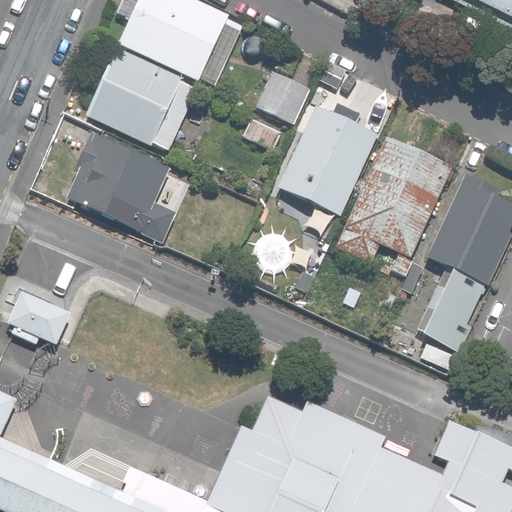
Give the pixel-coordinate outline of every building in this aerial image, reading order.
[(197,85),(210,91),(224,58),(241,22),(191,0),(132,0),(111,47),(197,85)] [(511,0),(443,0),(441,5),(511,36),(511,0)] [(197,85),(111,47),(94,86),(73,77),(49,132),(83,147),(88,136),(93,124),(165,156),(197,85)] [(294,131),(310,96),(266,76),(236,143),(265,155),(278,124),(294,131)] [(353,128),(361,109),(333,96),(325,115),(310,109),(274,190),(334,216),(370,135),(353,128)] [(83,147),(59,201),(157,244),(171,213),(149,203),(164,170),(88,136),(83,147)] [(399,277),(446,169),(381,140),(331,252),(365,267),(375,245),(394,254),(387,271),(399,277)] [(511,211),(476,196),(481,184),(456,173),(419,258),(441,268),(411,336),(451,354),(511,215),(511,211)] [(66,324),(14,301),(0,332),(52,356),(66,324)] [(442,481),(262,401),(212,511),(511,511),(511,449),(456,425),(445,449),(454,454),(442,481)] [(0,447),(16,412),(0,404),(0,511),(147,511),(0,447)]
